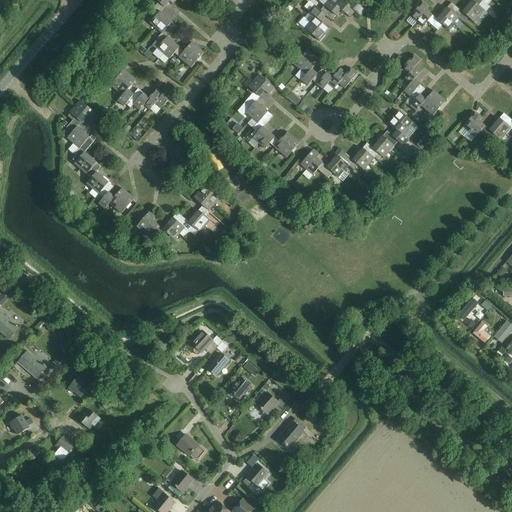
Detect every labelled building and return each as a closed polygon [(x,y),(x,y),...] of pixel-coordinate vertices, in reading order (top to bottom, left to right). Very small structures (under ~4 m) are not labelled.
[(160,12),(169,2),(167,0),(155,0),(158,2),(154,7),(160,12)] [(334,5),(335,4),(329,0),(328,0),(324,6),(330,11),(326,15),(326,16),(331,21),(340,10),(334,5)] [(345,3),(341,0),(338,0),(335,4),(334,5),(340,10),(349,18),(354,12),(355,12),(345,3)] [(355,12),(354,12),(360,17),(365,10),(353,0),(348,0),(345,3),(355,12)] [(478,6),(481,1),(480,0),(472,0),(467,7),(478,17),(484,11),(478,6)] [(426,10),(426,11),(429,7),(422,2),(410,17),(416,22),(426,10)] [(462,13),(451,3),(441,14),(453,24),(458,18),(457,18),(462,13)] [(330,11),(324,6),(320,10),(314,5),(309,12),(314,17),(314,16),(321,22),(326,16),(326,15),(330,11)] [(166,17),(160,12),(154,7),(149,13),(154,18),(150,23),(156,29),(166,17)] [(473,23),(478,17),(467,7),(462,13),(457,18),(458,18),(463,23),(467,18),(473,23)] [(436,20),(426,11),(426,10),(416,22),(422,27),(427,22),(431,26),(436,20)] [(447,30),(453,24),(441,14),(436,20),(431,26),(437,31),(442,25),(447,30)] [(330,29),(321,22),(314,16),(314,17),(309,22),(325,35),(330,29)] [(167,38),(168,37),(177,26),(166,17),(156,29),(162,33),(167,38)] [(319,42),(325,35),(309,22),(304,28),(319,42)] [(173,42),(168,37),(167,38),(162,33),(157,39),(161,43),(157,49),(163,54),(173,42)] [(178,58),(184,51),(173,42),(163,54),(169,59),(174,54),(178,58)] [(185,63),(198,48),(191,42),(184,51),(178,58),(185,63)] [(198,48),(185,63),(191,68),(204,53),(198,48)] [(300,70),(313,55),(306,50),(294,65),(300,70)] [(311,69),(319,60),(313,55),(300,70),(305,75),(306,75),(311,69)] [(415,66),(420,60),(414,55),(401,70),(407,75),(415,66)] [(421,71),(415,66),(407,75),(402,81),(408,86),(413,80),(414,80),(421,71)] [(332,78),(321,68),(316,74),(317,74),(317,75),(322,79),(316,84),(323,90),(327,84),(332,78)] [(338,83),(338,84),(344,89),(357,74),(350,68),(346,74),(338,83)] [(316,74),(311,69),(306,75),(305,75),(301,81),(307,86),(312,80),(316,84),(322,79),(317,75),(317,74),(316,74)] [(346,74),(340,69),(332,78),(327,84),(333,89),(338,84),(338,83),(346,74)] [(116,91),(129,76),(123,71),(110,86),(116,91)] [(265,91),(265,92),(268,95),(273,88),(258,75),(253,81),(265,91)] [(127,90),(128,90),(135,81),(129,76),(116,91),(122,96),(127,90)] [(424,89),(414,80),(413,80),(408,86),(403,92),(410,97),(414,91),(419,95),(420,95),(424,89)] [(256,102),(265,92),(265,91),(253,81),(248,87),(249,89),(247,91),(251,94),(249,96),(256,102)] [(144,105),(149,99),(138,89),(133,95),(134,95),(134,96),(138,99),(130,108),(130,109),(133,105),(139,110),(144,105)] [(154,104),(163,95),(157,89),(149,99),(144,105),(150,110),(155,105),(154,104)] [(154,104),(155,105),(160,110),(173,94),(167,89),(163,95),(154,104)] [(133,95),(128,90),(127,90),(122,96),(117,101),(124,107),(129,101),(130,103),(127,106),(130,108),(138,99),(134,96),(134,95),(133,95)] [(425,100),(420,95),(419,95),(414,91),(410,97),(414,101),(409,106),(416,112),(420,106),(426,100),(425,100)] [(426,111),(439,96),(433,91),(425,100),(426,100),(420,106),(426,111)] [(261,106),(256,102),(249,96),(244,102),(250,107),(245,113),(251,118),(261,106)] [(439,96),(426,111),(432,116),(445,101),(439,96)] [(86,117),(89,120),(95,114),(80,101),(75,107),(86,117)] [(263,127),(272,116),(261,106),(251,118),(257,123),(262,127),(263,127)] [(77,127),(86,117),(75,107),(69,113),(74,118),(71,122),(76,127),(77,127)] [(393,117),(408,130),(413,124),(398,111),(393,117)] [(478,122),(481,118),(475,113),(462,128),(468,133),(478,122)] [(511,126),(511,121),(503,114),(494,124),(506,135),(510,129),(511,126)] [(403,136),(403,135),(408,130),(393,117),(388,123),(397,131),(403,136)] [(231,119),(226,124),(237,133),(246,123),(242,120),(238,124),(231,119)] [(83,132),(77,127),(76,127),(71,122),(66,128),(72,133),(67,139),(73,144),(83,132)] [(489,131),(478,122),(468,133),(474,138),(479,133),(484,137),(489,131),(488,131),(489,131)] [(269,132),(263,127),(262,127),(257,123),(252,129),(255,131),(251,135),(254,137),(253,138),(259,144),(269,132)] [(500,141),(506,135),(494,124),(489,131),(488,131),(489,131),(484,137),(490,142),(494,136),(500,141)] [(127,125),(123,130),(122,131),(126,134),(131,129),(127,125)] [(392,136),(387,131),(377,142),(389,152),(394,146),(388,141),(392,137),(392,136)] [(408,140),(403,135),(403,136),(397,131),(392,136),(392,137),(388,141),(394,146),(398,142),(403,147),(408,140)] [(84,153),(94,142),(83,132),(73,144),(78,149),(84,153)] [(274,147),(279,141),(269,132),(259,144),(265,149),(270,143),(274,147)] [(280,153),(293,138),(287,132),(279,141),(274,147),(280,153)] [(293,138),(280,153),(286,158),(299,143),(293,138)] [(383,159),(389,152),(377,142),(372,148),(368,153),(374,158),(378,154),(383,159)] [(372,148),(367,144),(357,154),(369,164),(374,158),(368,153),(372,148)] [(90,158),(84,153),(78,149),(74,154),(79,158),(74,164),(80,169),(90,158)] [(316,158),(317,159),(319,155),(313,150),(300,165),(306,170),(316,158)] [(352,161),(352,160),(341,151),(332,162),(343,172),(348,166),(352,161)] [(363,171),(369,164),(357,154),(352,160),(352,161),(348,166),(353,171),(357,166),(363,171)] [(91,169),(96,173),(101,167),(90,158),(80,169),(86,174),(91,169)] [(327,167),(317,159),(316,158),(306,170),(312,175),(317,170),(322,174),(327,168),(326,168),(327,167)] [(338,178),(343,172),(332,162),(327,167),(326,168),(327,168),(322,174),(328,179),(333,173),(338,178)] [(102,178),(96,173),(91,169),(86,174),(91,178),(86,184),(92,189),(102,178)] [(108,192),(113,187),(102,178),(92,189),(98,194),(103,188),(108,192)] [(198,192),(213,205),(218,199),(203,186),(198,192)] [(114,197),(108,192),(103,188),(98,194),(103,198),(98,204),(104,209),(109,203),(114,197)] [(115,208),(127,193),(122,188),(114,197),(109,203),(115,208)] [(208,211),(213,205),(198,192),(193,198),(202,206),(208,211)] [(127,193),(115,208),(121,214),(134,199),(127,193)] [(204,216),(208,211),(202,206),(193,217),(205,226),(210,220),(204,216)] [(152,221),(155,218),(149,212),(136,227),(142,233),(152,221)] [(188,223),(188,222),(177,213),(168,224),(179,234),(184,229),(184,228),(188,223)] [(199,233),(205,226),(193,217),(188,222),(188,223),(184,228),(184,229),(189,233),(193,228),(199,233)] [(163,230),(152,221),(142,233),(148,238),(149,236),(152,238),(156,234),(158,236),(163,230)] [(278,223),(275,234),(286,236),(288,226),(278,223)] [(174,240),(179,234),(168,224),(163,230),(158,236),(164,241),(165,239),(171,243),(173,239),(174,240)] [(500,270),(494,277),(498,281),(504,274),(500,270)] [(511,288),(503,289),(503,297),(511,296),(511,288)] [(478,304),(472,299),(457,316),(463,321),(478,304)] [(0,332),(9,340),(18,329),(0,312),(0,332)] [(502,344),(511,331),(511,325),(507,321),(494,338),(502,344)] [(491,337),(479,327),(475,331),(487,342),(491,337)] [(218,346),(224,340),(214,331),(210,334),(215,339),(213,341),(218,346)] [(194,352),(197,355),(199,355),(212,341),(202,332),(191,344),(196,348),(194,351),(194,352)] [(224,340),(218,346),(219,347),(217,349),(222,353),(230,345),(224,340)] [(53,363),(61,369),(71,358),(63,351),(53,363)] [(18,363),(37,379),(46,368),(27,352),(18,363)] [(209,367),(218,375),(229,361),(220,354),(209,367)] [(511,358),(506,354),(502,358),(509,364),(511,360),(511,358)] [(254,368),(248,363),(244,368),(250,373),(254,368)] [(74,392),(80,397),(89,386),(78,377),(68,389),(73,393),(74,392)] [(229,391),(240,400),(250,387),(239,378),(229,391)] [(256,406),(267,415),(277,403),(267,393),(256,406)] [(286,410),(291,415),(300,405),(294,400),(286,410)] [(94,427),(101,419),(89,410),(86,414),(84,412),(77,420),(90,430),(94,426),(94,427)] [(13,429),(17,435),(29,428),(22,416),(9,424),(12,430),(13,429)] [(278,439),(289,449),(303,432),(292,422),(278,439)] [(54,456),(62,463),(63,461),(63,460),(77,444),(65,434),(54,447),(58,450),(54,456)] [(194,460),(198,460),(205,452),(198,446),(186,435),(177,446),(189,456),(190,456),(194,460)] [(171,458),(172,456),(165,451),(160,458),(166,463),(167,463),(171,467),(176,462),(171,458)] [(246,477),(257,486),(268,474),(257,465),(246,477)] [(290,481),(292,477),(283,469),(280,473),(290,481)] [(172,484),(182,493),(193,481),(182,472),(172,484)] [(153,506),(159,511),(166,511),(174,503),(164,495),(165,493),(159,489),(153,496),(158,501),(153,506)] [(232,511),(251,511),(255,508),(243,498),(232,511)] [(227,511),(217,503),(209,511),(208,510),(206,511),(204,511),(227,511)]
